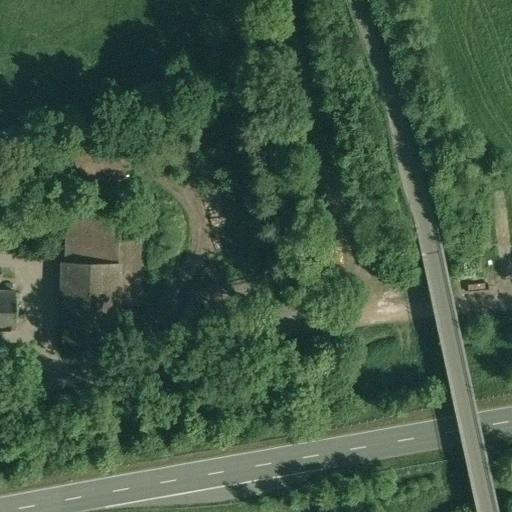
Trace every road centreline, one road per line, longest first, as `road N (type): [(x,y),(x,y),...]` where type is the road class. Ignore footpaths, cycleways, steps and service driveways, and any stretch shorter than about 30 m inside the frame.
road 1 (unclassified): [(492,511),(427,218),(357,0)]
road 2 (primary): [(2,511),(511,420)]
